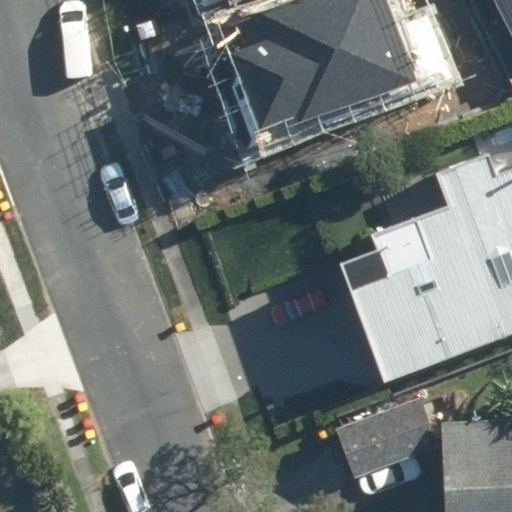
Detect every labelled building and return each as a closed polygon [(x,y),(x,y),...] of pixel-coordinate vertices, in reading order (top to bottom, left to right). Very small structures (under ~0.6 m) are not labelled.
[(226,47),(257,127),(299,111),(304,124),(422,79),(391,0),(287,0),(235,21),(243,41),(226,47)] [(511,0),(475,0),(511,69),(511,0)] [(511,167),(484,178),(475,155),(422,175),(435,210),(360,239),(366,254),(325,270),(371,393),(511,339),(511,167)] [(346,482),(426,454),(410,406),(329,434),(346,482)] [(426,454),(429,511),(511,511),(511,425),(425,430),(426,454)]
